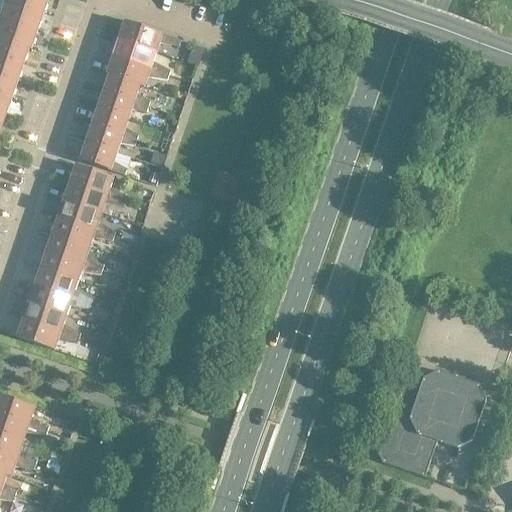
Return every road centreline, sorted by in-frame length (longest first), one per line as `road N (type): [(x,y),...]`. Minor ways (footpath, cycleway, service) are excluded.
road 1 (secondary): [(262,511),(440,0)]
road 2 (secondary): [(398,0),(223,511)]
road 3 (residential): [(0,274),(91,0)]
